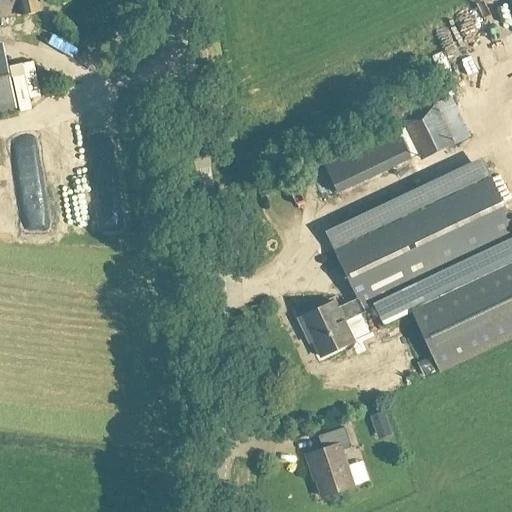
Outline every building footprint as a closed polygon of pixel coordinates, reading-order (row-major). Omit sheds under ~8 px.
[(0,0),(0,17),(20,13),(21,16),(40,11),(37,0),(0,0)] [(0,109),(14,107),(2,45),(0,44),(0,109)] [(451,61),(459,78),(480,68),(471,51),(451,61)] [(450,97),(434,105),(401,121),(420,162),(454,145),(453,144),(469,137),(450,97)] [(15,115),(0,115),(0,134),(16,134),(15,115)] [(337,193),(410,159),(396,130),(324,164),(337,193)] [(47,184),(60,183),(59,167),(46,168),(47,184)] [(511,224),(485,167),(329,241),(357,299),(337,308),(334,302),(298,319),(305,335),(309,333),(320,357),(353,341),(343,322),(363,312),(363,313),(376,307),(382,322),(410,309),(439,372),(511,337),(511,224)] [(76,201),(78,171),(67,171),(66,200),(76,201)] [(310,472),(314,470),(317,478),(315,479),(320,496),(353,485),(341,450),(350,447),(344,427),(317,436),(322,449),(305,455),(310,472)] [(357,452),(344,456),(351,477),(364,473),(357,452)]
